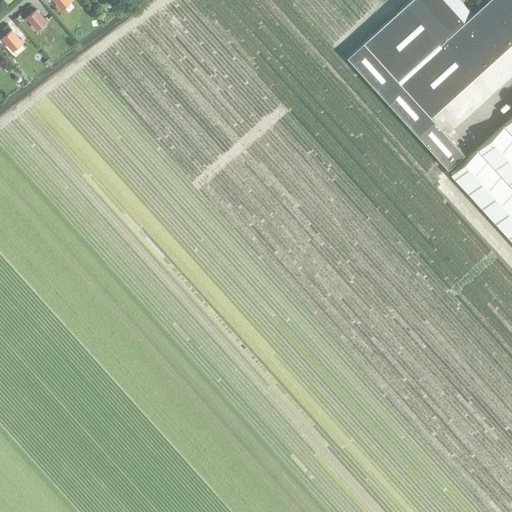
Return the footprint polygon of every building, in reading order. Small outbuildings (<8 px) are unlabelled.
[(54,0),(61,8),(71,0),(54,0)] [(460,0),(408,0),(368,37),(363,41),(398,80),(472,13),(460,0)] [(511,0),(486,0),(472,13),(398,80),(430,116),(511,41),(511,0)] [(36,9),(27,16),(37,29),(48,19),(46,17),(44,18),(36,9)] [(11,29),(2,37),(13,49),(24,40),(21,38),(20,39),(11,29)] [(347,56),(368,79),(447,168),(464,153),(430,116),(398,80),(363,41),(347,56)] [(511,117),(451,172),(511,239),(511,117)]
